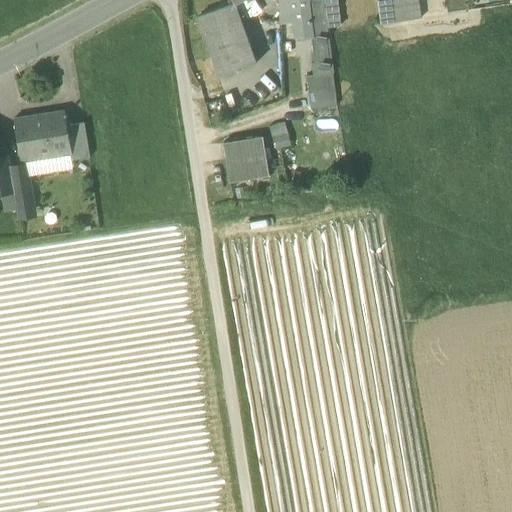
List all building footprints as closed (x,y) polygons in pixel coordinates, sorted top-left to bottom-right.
[(253,0),(238,0),(234,2),(234,3),(243,18),(255,11),(250,2),(253,0)] [(280,0),(282,23),(295,22),(295,25),(310,25),(310,1),(309,0),(280,0)] [(318,67),(318,73),(332,71),(327,26),(323,0),(318,0),(310,1),(310,25),(295,25),(296,38),(314,36),(317,67),(318,67)] [(323,0),(327,26),(343,24),(339,0),(323,0)] [(376,0),(380,24),(394,22),(391,0),(376,0)] [(419,0),(391,0),(394,22),(422,18),(419,0)] [(256,66),(234,3),(197,18),(218,79),(256,66)] [(336,105),(332,71),(318,73),(318,74),(307,76),(312,108),(336,105)] [(18,124),(24,160),(24,159),(72,152),(68,131),(66,116),(18,124)] [(273,137),(288,134),(283,121),(269,126),(273,137)] [(72,152),(74,165),(90,162),(85,129),(68,131),(72,152)] [(276,149),(290,146),(288,134),(273,137),(276,149)] [(222,143),(229,182),(268,176),(262,136),(222,143)] [(74,165),(72,152),(24,159),(25,166),(26,172),(74,165)] [(0,194),(1,195),(13,193),(9,169),(7,158),(0,158),(0,194)] [(25,166),(9,169),(13,193),(16,209),(32,206),(26,172),(25,166)] [(4,211),(16,209),(13,193),(1,195),(4,211)] [(34,217),(32,206),(16,209),(18,220),(34,217)]
